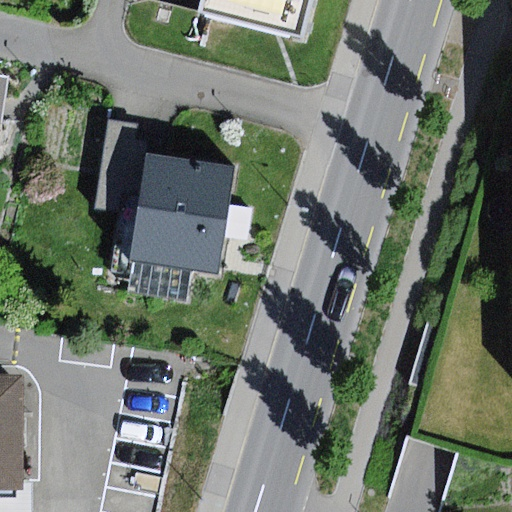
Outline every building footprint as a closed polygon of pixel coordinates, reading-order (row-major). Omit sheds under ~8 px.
[(203,0),(200,12),(302,38),(311,0),(203,0)] [(140,194),(145,156),(148,141),(137,140),(139,123),(109,118),(96,208),(118,211),(121,191),(140,194)] [(233,167),(145,156),(140,194),(131,263),(192,271),(220,274),(227,223),(233,167)] [(192,271),(131,263),(127,291),(187,300),(192,271)] [(27,375),(0,375),(0,484),(29,484),(27,375)]
